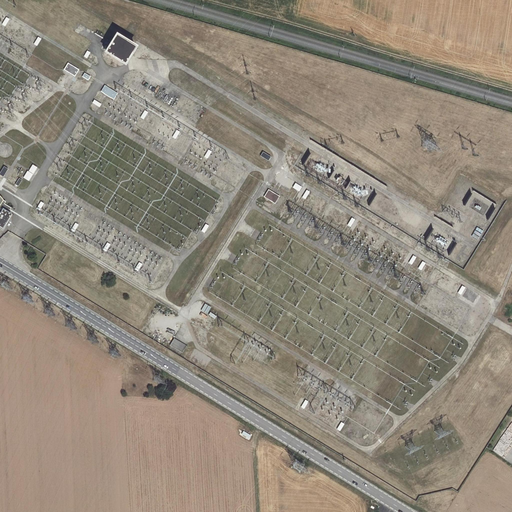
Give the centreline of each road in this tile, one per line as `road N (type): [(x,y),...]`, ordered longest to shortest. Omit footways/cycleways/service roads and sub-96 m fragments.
road 1 (primary): [(407,511),(0,262)]
road 2 (track): [(206,0),(511,89)]
